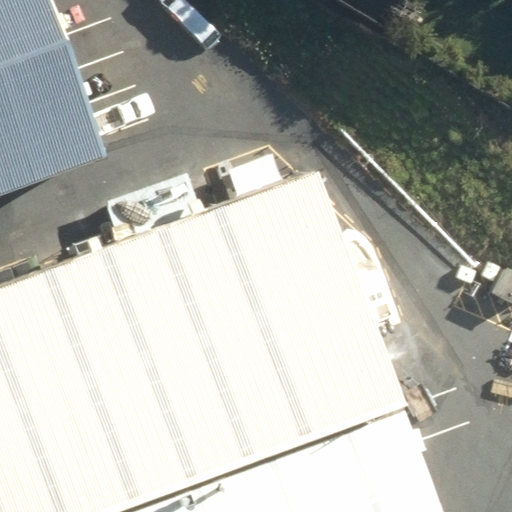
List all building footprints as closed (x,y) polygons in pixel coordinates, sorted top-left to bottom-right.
[(0,0),(0,161),(80,132),(29,0),(0,0)] [(415,511),(283,145),(0,248),(0,508),(39,495),(45,511),(415,511)] [(85,154),(12,182),(24,210),(97,181),(85,154)] [(334,241),(339,266),(359,263),(355,238),(334,241)] [(346,272),(359,294),(384,280),(370,258),(346,272)] [(392,388),(419,463),(486,439),(458,364),(392,388)]
